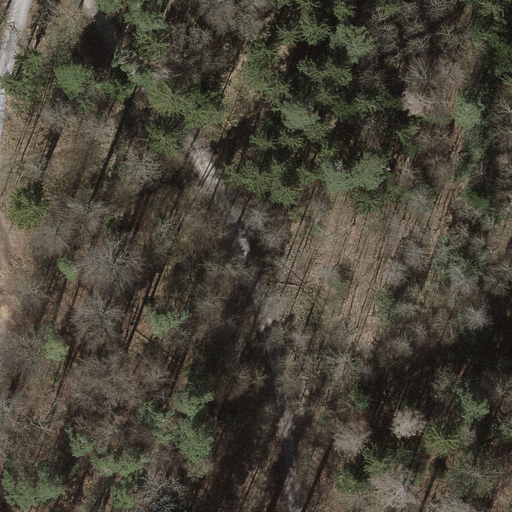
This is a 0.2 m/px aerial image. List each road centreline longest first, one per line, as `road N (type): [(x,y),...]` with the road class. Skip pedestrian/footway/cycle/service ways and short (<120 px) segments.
road 1 (track): [(104,0),(233,214),(273,378),(290,511)]
road 2 (track): [(30,0),(0,140)]
